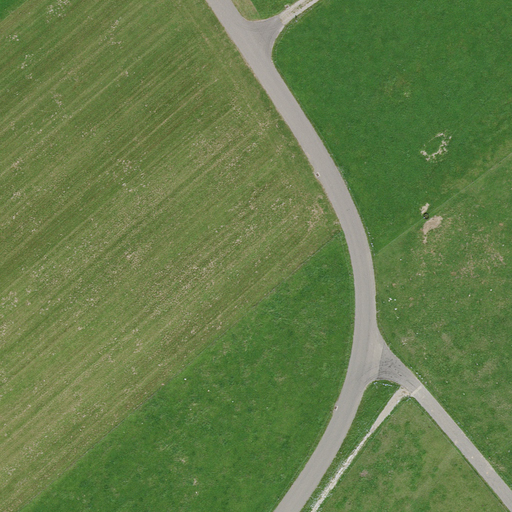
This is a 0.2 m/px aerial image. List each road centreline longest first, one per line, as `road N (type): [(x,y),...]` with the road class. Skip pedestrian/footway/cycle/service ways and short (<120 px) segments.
road 1 (unclassified): [(368,342),(361,246),(343,196),(223,0)]
road 2 (residential): [(368,342),(511,501)]
road 3 (unclassified): [(289,511),(338,437),(368,342)]
